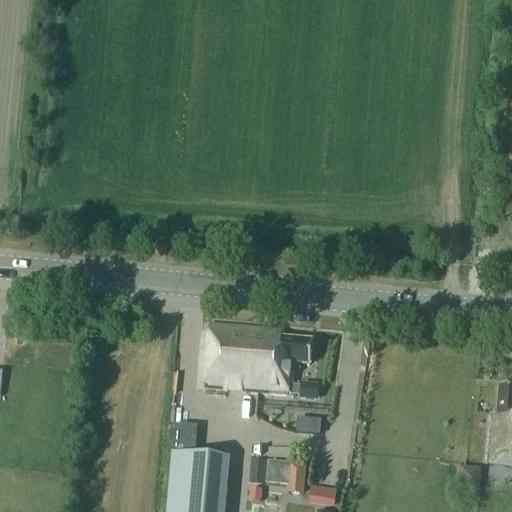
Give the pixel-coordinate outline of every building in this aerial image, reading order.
[(209,326),(203,391),(290,398),(291,396),(300,397),(300,399),(317,400),(318,387),(301,386),(301,388),(291,387),(293,365),(310,366),(312,342),(281,340),(282,333),(209,326)] [(490,415),(485,465),(489,465),(489,468),(511,470),(511,384),(498,383),(495,415),(490,415)] [(321,410),(303,424),(311,435),(330,421),(321,410)] [(220,511),(226,461),(195,458),(198,429),(176,427),(167,511),(220,511)] [(288,495),(305,497),(308,467),(291,465),(288,495)] [(460,479),(459,489),(479,491),(480,481),(460,479)] [(306,504),(333,510),(336,494),(310,488),(306,504)]
